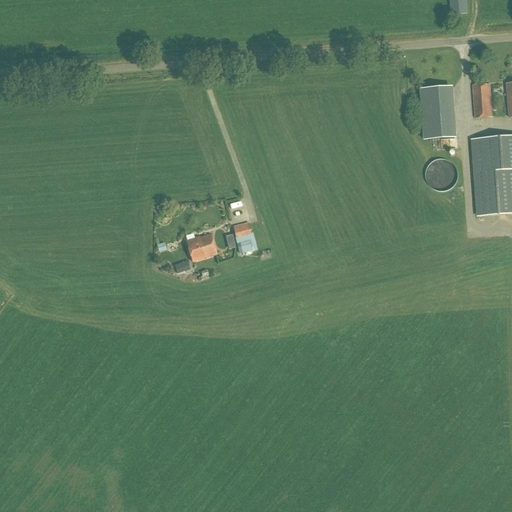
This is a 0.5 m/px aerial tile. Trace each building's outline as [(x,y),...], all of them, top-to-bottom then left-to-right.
[(449,0),(451,15),(467,14),(466,0),(449,0)] [(457,133),(453,82),(422,85),(426,135),(457,133)] [(473,86),(475,119),(492,118),(490,85),(473,86)] [(511,137),(471,140),(477,217),(511,214),(511,137)] [(441,160),(439,160),(437,161),(435,161),(433,162),(432,163),(430,164),(429,166),(428,167),(427,169),(426,171),(426,173),(425,174),(425,176),(425,178),(426,180),(426,182),(427,184),(428,185),(429,187),(430,188),(432,189),(433,190),(435,191),(437,192),(439,192),(441,193),(443,193),(444,192),(446,192),(448,191),(450,190),(451,189),(453,188),(454,187),(455,185),(456,184),(457,182),(457,180),(458,178),(458,176),(458,174),(457,172),(457,171),(456,169),(455,167),(454,166),(453,164),(451,163),(450,162),(448,161),(446,161),(444,160),(442,160),(441,160)] [(239,245),(241,254),(257,251),(252,233),(250,233),(248,224),(232,228),(236,246),(239,245)] [(186,242),(192,263),(217,256),(211,235),(200,239),(200,238),(186,242)] [(166,251),(164,244),(157,246),(159,253),(166,251)] [(190,270),(187,262),(174,267),(177,275),(190,270)]
